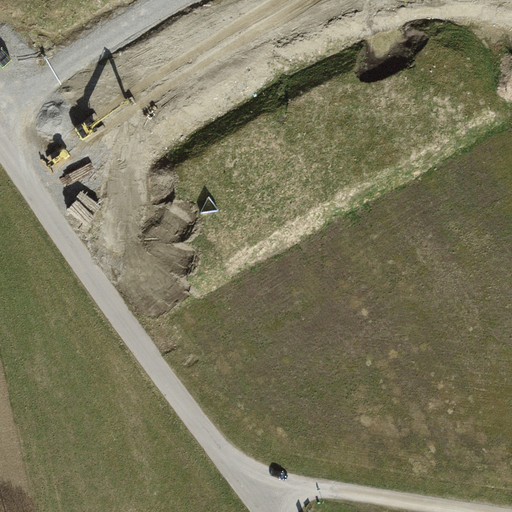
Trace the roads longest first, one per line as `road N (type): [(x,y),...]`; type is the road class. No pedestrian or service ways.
road 1 (unclassified): [(0,143),(263,511)]
road 2 (track): [(255,500),(330,491),(463,511)]
